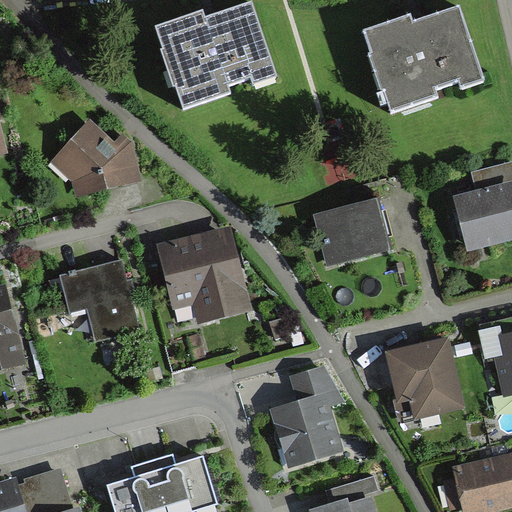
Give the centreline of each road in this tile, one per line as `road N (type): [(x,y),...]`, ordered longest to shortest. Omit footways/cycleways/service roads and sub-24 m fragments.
road 1 (residential): [(10,0),(85,82),(254,234),(425,511)]
road 2 (residential): [(260,511),(228,411),(212,398),(183,398),(0,446)]
road 3 (residential): [(191,208),(0,251)]
